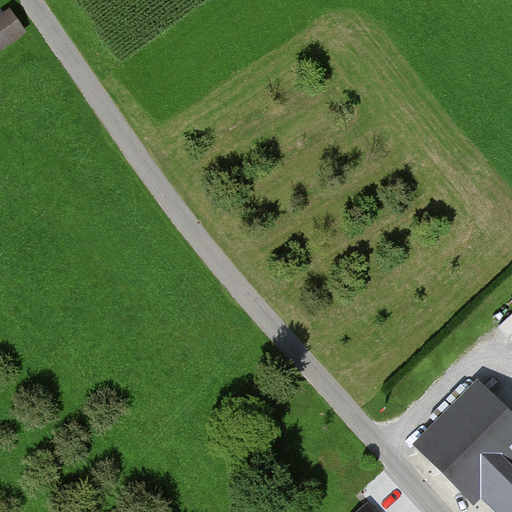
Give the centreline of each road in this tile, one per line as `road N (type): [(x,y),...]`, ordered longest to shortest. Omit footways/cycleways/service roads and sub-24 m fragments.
road 1 (unclassified): [(29,0),(210,254),(443,511)]
road 2 (track): [(385,447),(511,331)]
